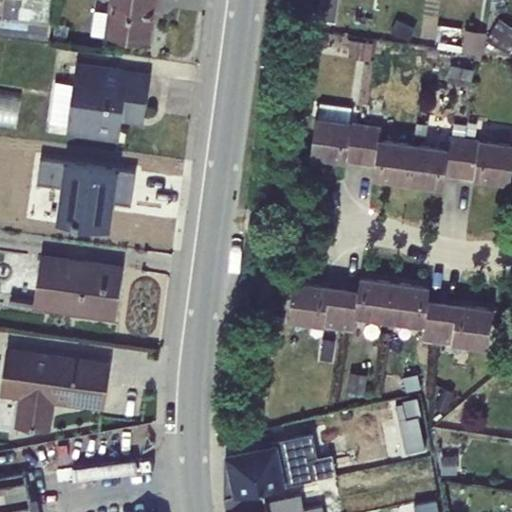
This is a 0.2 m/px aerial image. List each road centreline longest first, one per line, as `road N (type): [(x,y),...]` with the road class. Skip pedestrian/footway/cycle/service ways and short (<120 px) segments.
road 1 (secondary): [(244,0),(192,419),(201,511)]
road 2 (residential): [(511,253),(405,242),(345,219)]
